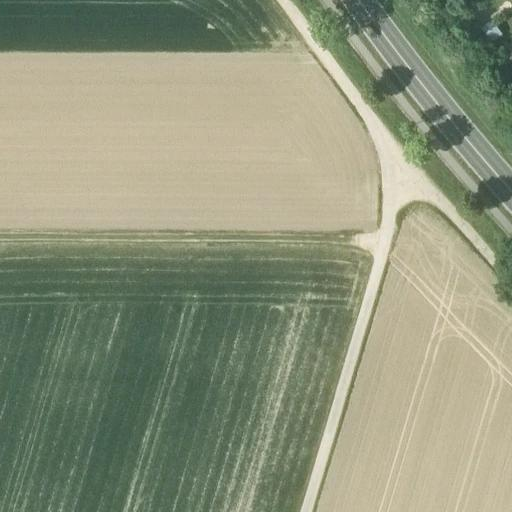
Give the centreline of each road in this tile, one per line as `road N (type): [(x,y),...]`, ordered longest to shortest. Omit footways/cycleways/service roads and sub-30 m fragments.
road 1 (track): [(304,511),(382,240),(411,173),(283,0)]
road 2 (track): [(382,240),(0,238)]
road 3 (secondary): [(511,195),(355,0)]
road 4 (track): [(511,285),(411,173)]
